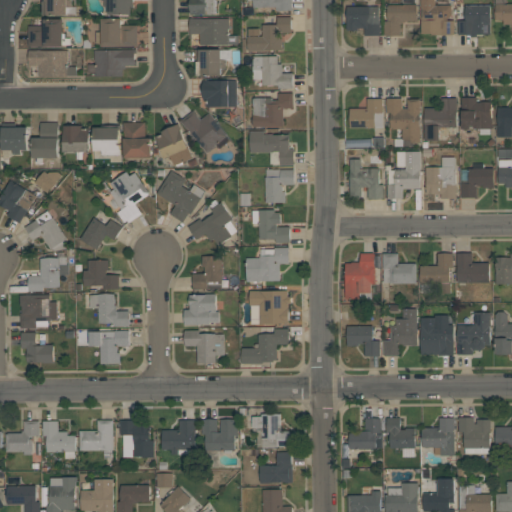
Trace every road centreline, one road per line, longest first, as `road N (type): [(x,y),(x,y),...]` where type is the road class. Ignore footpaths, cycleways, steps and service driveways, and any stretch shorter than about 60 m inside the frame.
road 1 (residential): [(0,395),(511,386)]
road 2 (residential): [(323,0),(325,511)]
road 3 (residential): [(323,229),(511,227)]
road 4 (residential): [(325,69),(511,68)]
road 5 (residential): [(0,100),(162,98)]
road 6 (residential): [(158,251),(158,391)]
